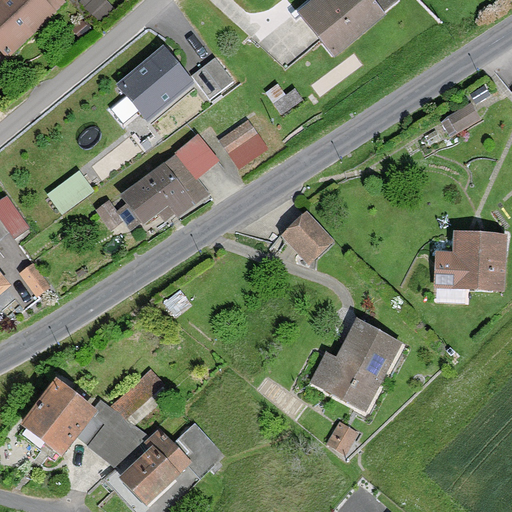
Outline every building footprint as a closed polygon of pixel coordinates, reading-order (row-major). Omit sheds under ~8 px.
[(0,0),(0,50),(7,58),(56,12),(44,0),(0,0)] [(99,23),(115,8),(106,0),(81,0),(79,2),(99,23)] [(333,58),(384,15),(382,12),(396,0),(317,0),(298,16),(333,58)] [(163,48),(117,85),(147,122),(193,85),(163,48)] [(215,60),(193,76),(210,98),(231,82),(215,60)] [(281,114),(301,101),(294,91),(285,96),(278,86),(267,93),(281,114)] [(448,118),(457,135),(481,123),(471,105),(448,118)] [(266,150),(246,122),(219,142),(239,169),(266,150)] [(218,163),(198,137),(176,154),(177,156),(121,199),(142,227),(170,206),(178,216),(207,193),(196,179),(218,163)] [(62,214),(92,191),(78,173),(48,196),(62,214)] [(0,218),(14,238),(28,227),(7,198),(0,203),(0,218)] [(109,227),(124,219),(112,198),(98,205),(109,227)] [(311,262),(333,241),(307,213),(284,235),(311,262)] [(503,292),(505,236),(455,234),(454,254),(436,253),(434,289),(503,292)] [(36,298),(49,289),(32,266),(19,275),(36,298)] [(0,275),(0,295),(10,287),(0,275)] [(365,412),(400,345),(356,322),(336,360),(326,355),(310,384),(365,412)] [(173,394),(151,370),(112,405),(126,421),(130,417),(137,426),(173,394)] [(115,468),(147,436),(137,426),(130,417),(126,421),(112,405),(109,408),(99,402),(92,410),(56,381),(19,426),(60,459),(78,435),(115,468)] [(145,506),(188,465),(199,476),(222,454),(194,425),(173,445),(159,430),(145,444),(151,450),(120,479),(145,506)] [(338,425),(326,447),(347,457),(358,435),(338,425)]
